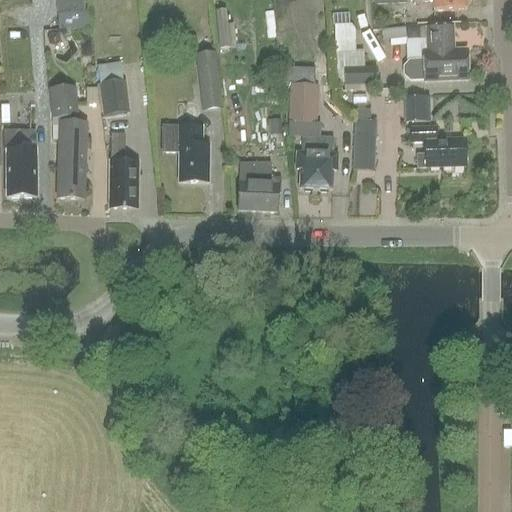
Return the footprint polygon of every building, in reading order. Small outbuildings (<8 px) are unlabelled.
[(466,0),(412,0),(413,3),(435,2),(435,13),(467,12),(466,0)] [(227,12),(217,13),(221,51),(237,49),(234,25),(229,26),(227,12)] [(454,29),(427,30),(428,52),(424,53),(424,62),(409,63),(404,68),(404,77),(409,82),(425,82),(425,83),(469,82),(468,51),(455,51),(454,29)] [(420,43),(420,38),(427,42),(426,30),(407,30),(408,43),(420,43)] [(337,85),(345,85),(345,87),(378,87),(377,52),(336,53),(337,85)] [(197,57),(204,113),(223,110),(216,55),(197,57)] [(100,87),(104,118),(130,114),(126,83),(100,87)] [(320,87),(291,86),(289,123),(318,125),(320,87)] [(52,122),(79,119),(76,89),(49,92),(52,122)] [(431,124),(430,99),(404,100),(405,125),(431,124)] [(281,121),(270,122),(271,133),(282,132),(281,121)] [(87,126),(62,125),(58,125),(57,134),(62,134),(59,200),(78,200),(79,194),(85,194),(85,175),(88,174),(89,168),(86,165),(87,126)] [(204,128),(162,127),(162,155),(178,155),(178,187),(210,187),(211,146),(204,147),(204,128)] [(426,145),(426,156),(418,157),(418,170),(467,168),(466,140),(438,141),(438,129),(411,130),(412,145),(426,145)] [(4,133),(4,153),(6,153),(7,200),(37,200),(37,153),(19,153),(19,133),(4,133)] [(335,140),(303,139),(302,154),(297,154),(297,168),(301,172),(302,172),(302,175),(301,175),(300,191),(303,191),(306,194),(311,194),(313,191),(320,192),(323,194),(327,195),(330,192),(333,192),(334,177),(333,177),(333,173),(335,173),(338,170),(339,157),(334,156),(335,140)] [(374,174),(375,163),(355,162),(354,173),(374,174)] [(138,204),(139,165),(112,164),(111,210),(131,210),(131,204),(138,204)] [(283,195),(284,180),(271,180),(272,165),(241,165),(240,212),(278,214),(279,195),(283,195)]
